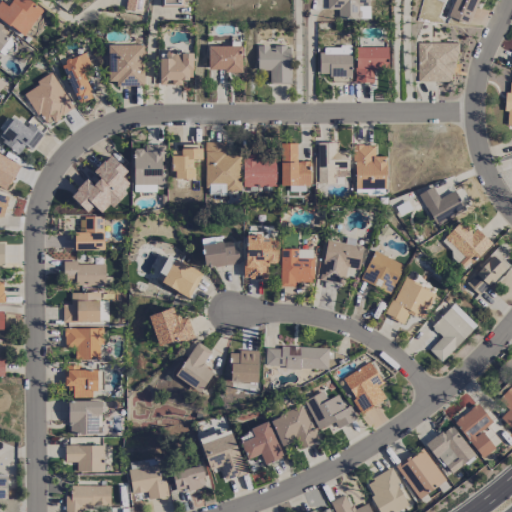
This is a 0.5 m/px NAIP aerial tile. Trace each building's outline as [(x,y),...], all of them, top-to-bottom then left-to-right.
[(10,0),(7,5),(0,0),(0,18),(22,35),(42,10),(29,0),(10,0)] [(146,11),(146,0),(126,0),(125,9),(146,11)] [(326,0),(326,9),(338,9),(338,17),(369,18),(369,0),(326,0)] [(445,0),(444,3),(451,5),(447,16),(468,24),(476,0),(445,0)] [(0,31),(0,29),(3,26),(0,23),(0,48),(8,37),(0,31)] [(454,82),(455,42),(417,42),(416,81),(454,82)] [(142,44),(107,44),(108,81),(115,80),(115,86),(144,85),(143,72),(142,72),(142,44)] [(208,45),(207,70),(241,71),(241,46),(208,45)] [(257,46),(257,70),(269,69),(269,84),(290,83),(290,45),(257,46)] [(320,73),(330,73),(330,81),(351,81),(350,46),(319,46),(320,73)] [(388,47),(355,46),(354,82),(370,82),(371,68),(387,69),(388,47)] [(92,97),(82,72),(91,69),(85,52),(61,62),(77,103),(92,97)] [(158,85),(184,85),(184,78),(192,78),(192,52),(159,52),(158,85)] [(45,126),(74,107),(51,73),(23,91),(45,126)] [(31,149),(42,132),(29,123),(27,126),(12,116),(0,134),(0,140),(19,152),(24,145),(31,149)] [(205,194),(225,194),(225,190),(239,190),(239,152),(225,152),(225,142),(205,142),(205,194)] [(336,183),(336,178),(347,177),(347,150),(337,150),(337,142),(316,142),(317,183),(336,183)] [(280,185),(288,185),(289,191),(308,191),(308,161),(296,161),(296,143),(279,143),(280,185)] [(163,144),(143,144),(143,148),(133,148),(133,191),(156,191),(156,184),(163,184),(162,160),(163,160),(163,144)] [(172,150),(171,178),(193,179),(194,159),(201,159),(201,144),(181,144),(180,150),(172,150)] [(374,145),(353,144),(353,188),(385,188),(386,156),(374,156),(374,145)] [(0,186),(6,190),(20,165),(0,153),(0,186)] [(68,196),(85,212),(91,205),(99,213),(108,204),(112,207),(125,193),(120,189),(127,182),(121,177),(127,170),(109,153),(91,172),(98,178),(92,184),(86,178),(68,196)] [(243,186),(273,186),(272,155),(242,156),(243,186)] [(418,194),(436,226),(465,209),(453,189),(439,198),(432,186),(418,194)] [(0,216),(2,217),(8,196),(0,193),(0,216)] [(102,216),(83,216),(83,232),(74,232),(74,250),(103,249),(102,216)] [(439,241),(464,268),(490,242),(476,228),(471,233),(459,222),(439,241)] [(244,277),(264,278),(265,263),(276,264),(277,239),(261,238),(261,235),(246,234),(244,277)] [(234,239),(200,244),(204,268),(238,262),(234,239)] [(320,279),(344,283),(346,265),(358,267),(362,245),(326,240),(320,279)] [(480,296),(508,264),(503,259),(508,254),(499,245),(465,282),(480,296)] [(312,282),(313,248),(280,248),(279,286),(294,286),(294,281),(312,282)] [(403,263),(372,251),(360,281),(391,293),(403,263)] [(202,275),(175,258),(160,281),(188,298),(202,275)] [(104,262),(63,263),(63,278),(75,278),(75,285),(104,285),(104,262)] [(385,315),(403,323),(408,312),(422,318),(434,291),(402,277),(385,315)] [(99,292),(70,292),(70,304),(62,304),(62,322),(107,322),(107,300),(99,300),(99,292)] [(428,349),(441,362),(476,325),(453,303),(430,326),(441,336),(428,349)] [(147,315),(158,345),(176,339),(177,341),(193,336),(186,316),(177,319),(172,306),(147,315)] [(101,357),(101,327),(63,328),(64,345),(74,344),(75,358),(101,357)] [(174,375),(199,392),(213,372),(202,365),(211,351),(197,341),(174,375)] [(328,347),(265,346),(264,366),(327,368),(328,347)] [(257,382),(258,351),(230,350),(229,382),(257,382)] [(385,399),(378,386),(382,383),(371,361),(341,377),(360,412),(385,399)] [(94,369),(80,369),(80,364),(63,364),(64,388),(72,388),(72,397),(95,397),(94,369)] [(303,400),(317,429),(334,421),(337,427),(356,419),(349,404),(344,406),(338,394),(327,399),(323,390),(303,400)] [(67,401),(68,433),(100,433),(99,420),(101,420),(100,400),(67,401)] [(491,421),(475,403),(452,423),(482,456),(494,446),(480,431),(491,421)] [(269,419),(281,445),(295,439),(299,449),(318,441),(302,405),(269,419)] [(282,456),(267,421),(249,428),(252,436),(239,442),(247,459),(259,454),(264,464),(282,456)] [(426,440),(446,473),(473,457),(454,424),(426,440)] [(208,469),(220,466),(224,480),(245,474),(231,429),(199,438),(208,469)] [(103,445),(64,445),(64,461),(76,461),(76,471),(103,472),(103,445)] [(395,463),(415,498),(444,482),(424,447),(395,463)] [(157,458),(127,461),(131,493),(147,492),(147,498),(167,496),(166,480),(159,481),(157,458)] [(205,485),(200,465),(171,472),(176,492),(205,485)] [(379,511),(395,511),(409,505),(390,468),(364,482),(379,511)] [(109,506),(109,485),(70,485),(70,495),(64,495),(64,511),(80,511),(80,505),(109,506)] [(370,511),(366,502),(351,509),(344,494),(330,500),(335,511),(370,511)]
